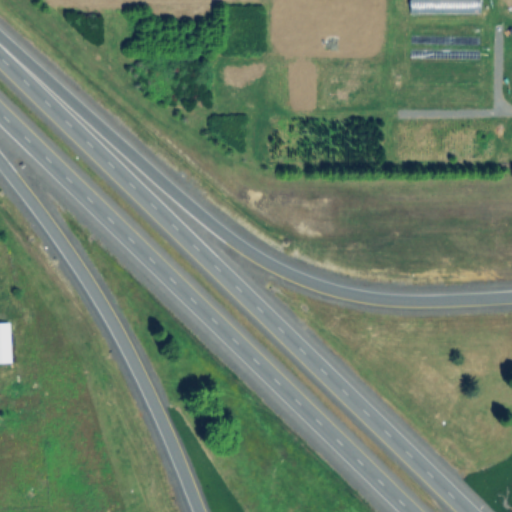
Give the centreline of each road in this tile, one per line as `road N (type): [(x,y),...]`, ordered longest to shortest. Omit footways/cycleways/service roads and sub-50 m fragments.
road 1 (trunk): [(466,511),(0,55)]
road 2 (trunk): [(511,299),(378,300),(258,258),(184,205),(0,35)]
road 3 (trunk): [(0,113),(409,511)]
road 4 (trunk): [(0,162),(107,312),(198,511)]
